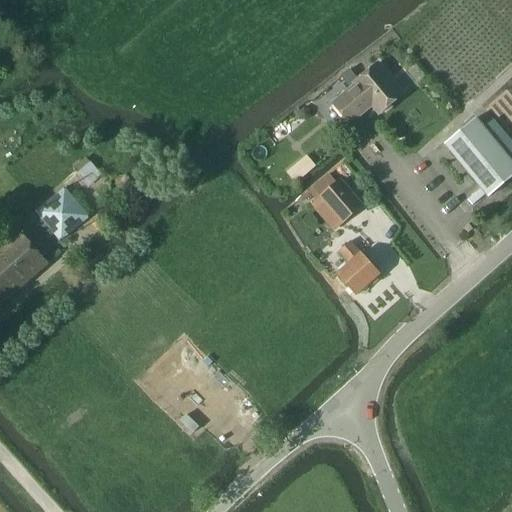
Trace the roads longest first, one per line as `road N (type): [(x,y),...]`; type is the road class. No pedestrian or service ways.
road 1 (residential): [(347,394),(511,241)]
road 2 (unclassified): [(217,511),(347,394)]
road 3 (unclassified): [(394,511),(347,394)]
